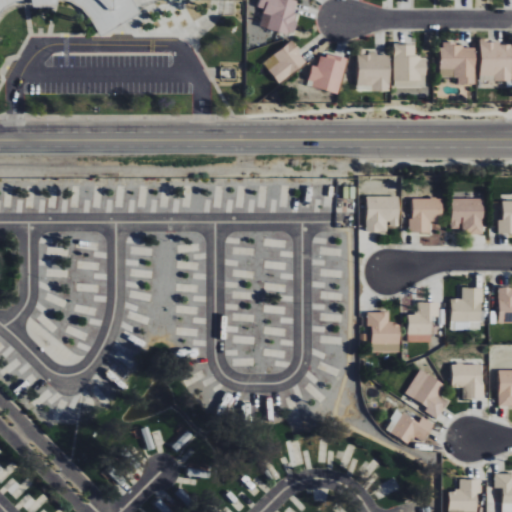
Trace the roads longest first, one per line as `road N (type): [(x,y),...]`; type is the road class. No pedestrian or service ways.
road 1 (secondary): [(511,139),(0,141)]
road 2 (residential): [(301,223),(301,364),(275,385),(240,385),(215,360),(214,223)]
road 3 (residential): [(338,223),(0,223)]
road 4 (residential): [(115,223),(113,316),(81,373),(50,372),(0,324)]
road 5 (residential): [(333,21),(511,20)]
road 6 (residential): [(97,511),(0,415)]
road 7 (residential): [(511,259),(413,259),(385,273)]
road 8 (residential): [(262,511),(284,490),(316,479),(345,485),(367,511)]
